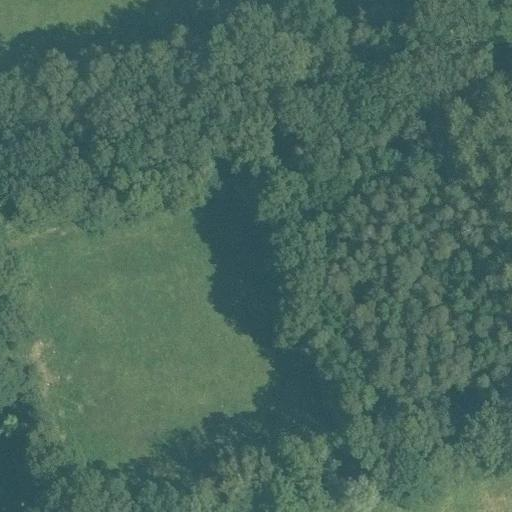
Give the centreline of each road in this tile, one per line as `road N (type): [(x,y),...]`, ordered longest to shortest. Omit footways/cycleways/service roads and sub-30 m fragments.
road 1 (track): [(511,426),(220,511)]
road 2 (track): [(52,511),(0,349)]
